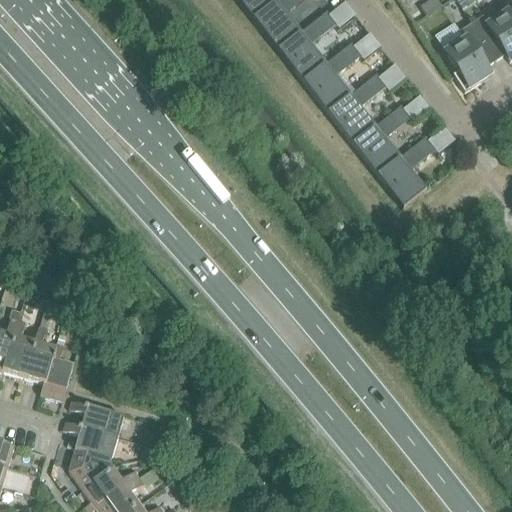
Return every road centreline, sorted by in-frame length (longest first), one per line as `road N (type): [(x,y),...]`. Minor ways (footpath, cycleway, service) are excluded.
road 1 (trunk): [(466,511),(34,0)]
road 2 (trunk): [(0,45),(406,511)]
road 3 (residential): [(361,0),(459,127),(511,93)]
